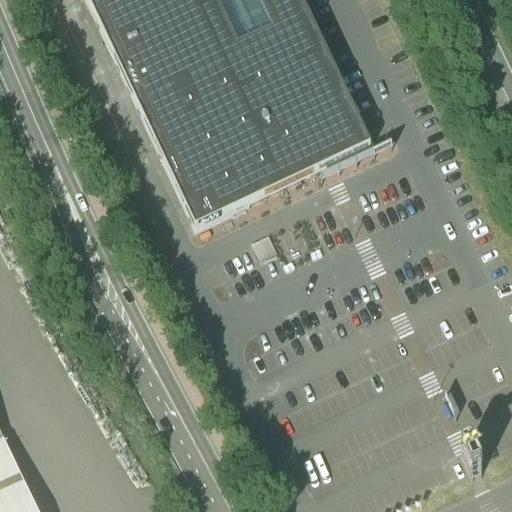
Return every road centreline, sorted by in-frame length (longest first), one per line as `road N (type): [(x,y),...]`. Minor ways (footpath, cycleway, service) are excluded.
road 1 (residential): [(231,511),(55,165),(0,36)]
road 2 (residential): [(511,366),(415,159)]
